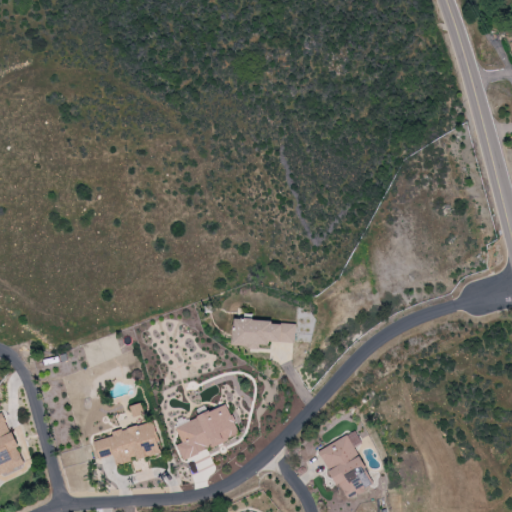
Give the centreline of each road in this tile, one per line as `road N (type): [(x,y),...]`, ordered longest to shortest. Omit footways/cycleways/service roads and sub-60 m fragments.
road 1 (residential): [(511,290),(389,336),(272,456)]
road 2 (residential): [(272,456),(206,496),(52,511)]
road 3 (residential): [(448,0),(511,221)]
